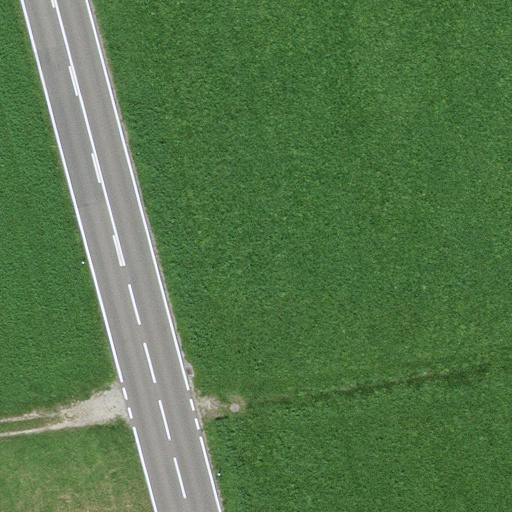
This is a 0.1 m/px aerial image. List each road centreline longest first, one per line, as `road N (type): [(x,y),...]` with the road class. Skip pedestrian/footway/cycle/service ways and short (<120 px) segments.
road 1 (secondary): [(189,511),(55,0)]
road 2 (track): [(0,430),(511,360)]
